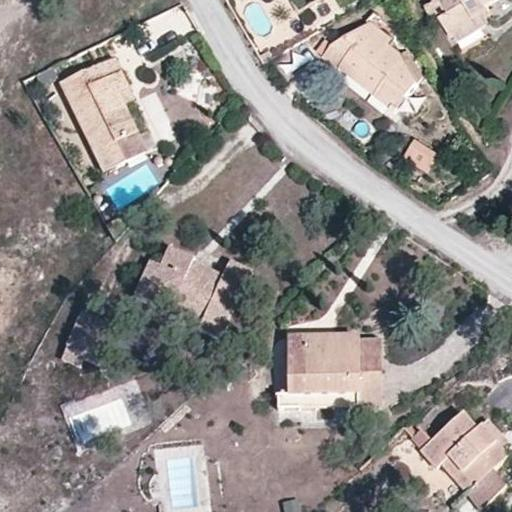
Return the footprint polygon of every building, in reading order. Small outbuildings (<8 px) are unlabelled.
[(472,17),(487,9),(484,4),(490,0),(432,0),(435,6),(440,3),(447,14),(441,18),(451,37),(457,34),(476,23),(472,17)] [(492,18),(487,9),(472,17),(476,23),(478,27),(492,18)] [(392,81),(412,97),(422,85),(407,57),(391,45),(394,40),(373,24),(334,47),(326,60),(342,73),(345,70),(360,82),(380,99),(392,81)] [(106,168),(127,158),(119,143),(138,134),(125,108),(119,96),(131,90),(124,76),(116,60),(66,84),(106,168)] [(399,113),(412,97),(392,81),(380,99),(399,113)] [(136,102),(131,90),(119,96),(125,108),(136,102)] [(145,150),(138,134),(119,143),(127,158),(145,150)] [(418,143),(407,159),(431,174),(441,158),(418,143)] [(112,227),(117,236),(122,246),(136,231),(124,215),(112,227)] [(158,263),(148,285),(172,296),(166,309),(180,315),(189,296),(206,304),(198,323),(218,332),(239,282),(245,285),(254,266),(229,255),(221,272),(200,263),(193,260),(196,255),(168,242),(158,263)] [(134,295),(142,299),(148,285),(158,263),(149,260),(134,295)] [(148,285),(142,299),(166,309),(172,296),(148,285)] [(180,315),(198,323),(206,304),(189,296),(180,315)] [(102,341),(109,326),(86,316),(69,352),(89,361),(104,368),(114,346),(102,341)] [(121,331),(109,326),(102,341),(114,346),(121,331)] [(357,395),(357,406),(376,406),(376,341),(358,341),(358,337),(328,337),(286,337),(286,364),(296,364),(296,395),(357,395)] [(84,371),(89,361),(69,352),(65,362),(84,371)] [(286,395),(296,395),(296,364),(286,364),(286,395)] [(277,406),(357,406),(357,395),(296,395),(286,395),(277,395),(277,406)] [(496,445),(501,441),(492,431),(486,425),(477,430),(464,415),(432,445),(419,433),(412,440),(421,450),(422,457),(437,472),(441,469),(448,463),(475,490),(510,460),(503,453),(496,445)] [(508,447),(501,441),(496,445),(503,453),(508,447)] [(470,497),(475,490),(448,463),(441,469),(470,497)]
